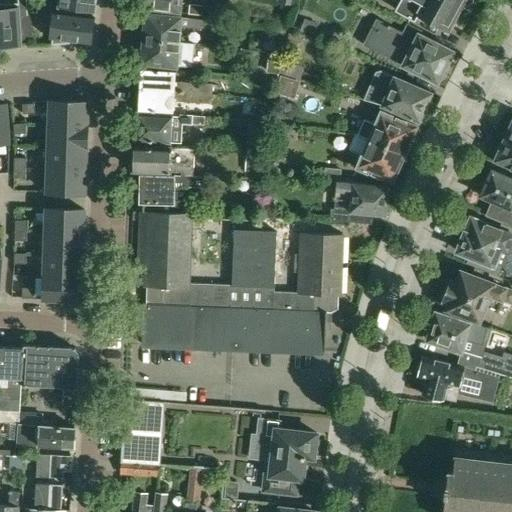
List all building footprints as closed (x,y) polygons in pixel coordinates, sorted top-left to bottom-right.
[(59,0),(58,7),(94,12),(95,0),(59,0)] [(181,0),(146,0),(146,8),(180,13),(181,0)] [(447,30),(462,2),(468,3),(473,0),(396,0),(399,1),(395,8),(415,19),(418,14),(447,30)] [(18,3),(0,3),(0,45),(20,44),(18,3)] [(26,3),(18,3),(19,16),(27,15),(26,3)] [(189,4),(188,14),(202,15),(203,6),(189,4)] [(90,42),(92,26),(94,17),(54,12),(51,37),(52,38),(51,45),(70,43),(70,40),(90,42)] [(143,35),(143,38),(178,42),(180,27),(201,29),(202,18),(145,13),(144,25),(142,26),(141,33),(143,35)] [(437,81),(438,79),(443,78),(446,70),(445,66),(452,50),(419,34),(421,30),(388,14),(384,22),(375,18),(363,45),(437,81)] [(305,19),(300,31),(312,36),(317,24),(305,19)] [(285,44),(297,49),(303,35),(291,31),(285,44)] [(141,63),(176,66),(191,67),(194,43),(178,42),(143,38),(143,41),(140,42),(140,48),(142,50),(141,63)] [(269,53),(266,72),(278,74),(283,55),(269,53)] [(290,65),(288,75),(299,78),(302,69),(290,65)] [(139,80),(138,89),(195,93),(212,94),(212,84),(174,81),(175,71),(140,69),(139,71),(138,73),(137,78),(139,80)] [(364,98),(419,121),(421,117),(424,117),(427,109),(426,106),(431,91),(380,70),(375,72),(364,98)] [(300,81),(280,75),(275,93),(294,99),(300,81)] [(135,100),(134,105),(138,108),(137,110),(172,112),(173,101),(211,104),(212,94),(195,93),(138,89),(138,97),(135,100)] [(250,112),(267,114),(269,102),(252,99),(250,112)] [(88,102),(50,101),(49,124),(87,125),(88,102)] [(34,103),(22,104),(23,114),(35,113),(34,103)] [(0,142),(9,142),(6,104),(0,104),(0,142)] [(364,118),(356,133),(404,154),(406,151),(408,152),(413,142),(410,141),(417,126),(392,115),(393,114),(380,108),(374,122),(364,118)] [(175,116),(171,116),(137,114),(136,127),(133,129),(133,135),(136,138),(135,141),(181,144),(182,123),(204,124),(204,116),(175,114),(175,116)] [(13,124),(14,134),(26,133),(25,123),(13,124)] [(86,148),(87,125),(49,124),(48,146),(86,148)] [(403,156),(404,154),(356,133),(349,149),(360,154),(354,168),(367,174),(368,171),(392,182),(399,167),(401,168),(406,158),(403,156)] [(494,162),(511,170),(511,143),(504,140),(503,142),(499,143),(497,150),(498,152),(494,162)] [(85,170),(86,148),(48,146),(47,169),(85,170)] [(193,148),(135,146),(133,146),(132,170),(193,172),(193,148)] [(14,158),(14,168),(26,168),(26,158),(14,158)] [(341,168),(325,167),(324,179),(341,180),(341,168)] [(13,178),(25,178),(26,168),(14,168),(14,173),(13,178)] [(85,170),(47,169),(47,192),(84,193),(85,170)] [(511,179),(491,170),(480,196),(493,201),(487,215),(511,225),(511,179)] [(142,202),(142,211),(184,213),(185,201),(173,200),(174,185),(204,186),(205,176),(182,175),(174,175),(141,174),(141,188),(138,188),(138,199),(140,199),(140,202),(142,202)] [(391,191),(386,185),(335,181),(334,208),(331,208),(330,219),(371,223),(372,212),(385,213),(386,201),(390,198),(391,191)] [(83,232),(84,209),(46,208),(45,231),(83,232)] [(325,351),(326,328),(330,328),(331,312),(326,312),(326,311),(331,311),(337,308),(338,295),(340,295),(341,235),(300,234),(300,235),(293,235),(292,253),(295,253),(294,272),(299,272),(299,293),(274,292),(276,232),(234,231),(233,284),(190,283),(192,213),(184,213),(142,211),(141,211),(139,267),(146,267),(146,286),(148,286),(148,304),(145,304),(144,344),(325,351)] [(468,263),(477,267),(486,270),(500,275),(504,264),(506,265),(507,267),(508,269),(511,275),(511,274),(511,228),(501,224),(499,229),(471,217),(463,235),(462,235),(460,236),(456,245),(458,247),(460,248),(458,251),(471,256),(468,263)] [(15,220),(15,230),(27,231),(27,221),(15,220)] [(15,240),(27,241),(27,231),(15,230),(15,240)] [(45,231),(45,254),(82,255),(83,232),(45,231)] [(14,253),(14,263),(26,263),(26,253),(14,253)] [(45,254),(44,277),(82,278),(82,255),(45,254)] [(460,314),(459,316),(479,323),(486,306),(498,311),(503,299),(511,302),(511,290),(482,279),(486,270),(477,267),(473,276),(462,271),(458,282),(452,280),(451,282),(447,280),(441,298),(445,299),(444,301),(449,303),(447,309),(460,314)] [(44,277),(43,299),(81,301),(82,278),(44,277)] [(22,289),(22,297),(34,298),(34,289),(22,289)] [(486,326),(479,323),(459,316),(458,319),(446,315),(446,316),(438,313),(436,314),(432,326),(430,326),(426,337),(429,338),(428,340),(447,348),(448,349),(456,353),(459,351),(461,352),(466,337),(480,342),(486,326)] [(24,345),(24,348),(22,378),(22,384),(46,385),(63,386),(62,404),(77,405),(79,354),(75,347),(24,345)] [(22,384),(22,378),(24,348),(0,346),(0,421),(19,423),(22,384)] [(481,350),(476,366),(511,377),(511,354),(504,352),(502,356),(481,350)] [(464,366),(423,357),(421,362),(418,362),(416,370),(419,372),(417,378),(426,380),(422,395),(443,401),(443,399),(455,402),(457,393),(492,402),(498,378),(487,375),(464,366)] [(130,398),(185,403),(186,392),(131,387),(130,398)] [(121,462),(152,464),(159,465),(164,402),(125,398),(121,462)] [(318,439),(319,430),(284,426),(285,420),(261,417),(259,434),(269,435),(262,493),(298,497),(300,481),(304,481),(307,459),(316,460),(317,452),(321,453),(322,440),(318,439)] [(75,448),(76,428),(19,424),(17,446),(38,447),(38,446),(75,448)] [(511,511),(511,457),(456,451),(454,472),(448,472),(447,481),(442,480),(441,489),(440,498),(446,499),(445,509),(450,510),(449,511),(511,511)] [(51,454),(51,455),(50,483),(48,511),(70,511),(71,510),(63,509),(64,484),(65,472),(73,472),(74,455),(51,454)] [(48,511),(50,483),(51,455),(39,455),(38,475),(41,479),(41,483),(36,483),(35,508),(26,508),(26,511),(48,511)] [(13,470),(24,470),(25,456),(14,456),(13,470)] [(159,465),(152,464),(121,462),(121,472),(158,475),(159,465)] [(206,487),(209,469),(191,467),(185,511),(196,511),(198,496),(199,496),(201,486),(206,487)] [(240,499),(241,483),(227,482),(226,498),(240,499)] [(18,511),(20,493),(10,492),(9,506),(0,504),(0,511),(18,511)] [(131,511),(153,511),(154,505),(146,504),(146,494),(134,493),(131,511)] [(230,510),(230,499),(222,498),(221,510),(230,510)] [(154,500),(154,505),(153,511),(164,511),(165,502),(154,500)] [(278,511),(319,511),(320,511),(315,511),(315,510),(310,509),(311,504),(280,501),(278,511)]
